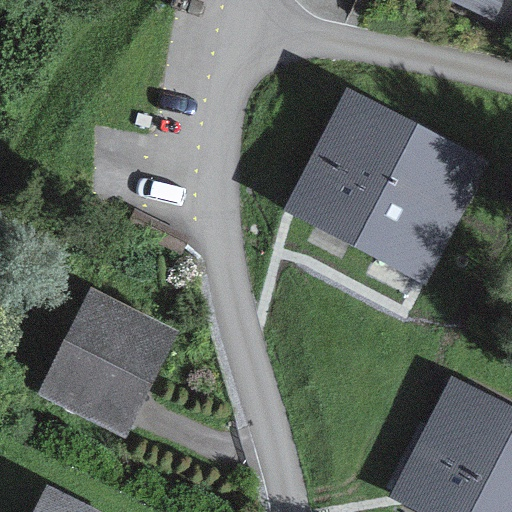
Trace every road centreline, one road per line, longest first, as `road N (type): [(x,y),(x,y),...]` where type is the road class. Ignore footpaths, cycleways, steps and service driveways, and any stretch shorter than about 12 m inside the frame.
road 1 (residential): [(239,30),(222,107),(216,219),(291,511)]
road 2 (residential): [(239,30),(345,42),(511,77)]
